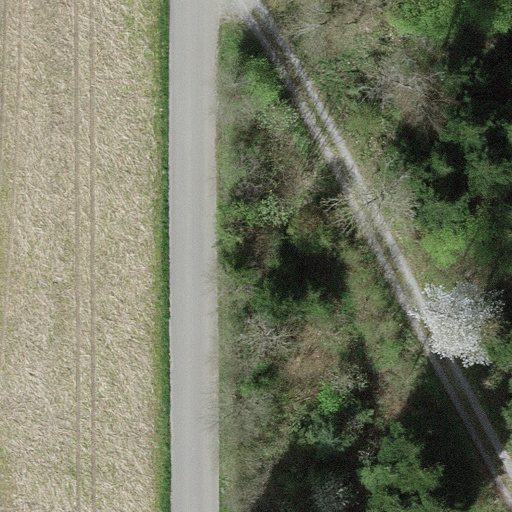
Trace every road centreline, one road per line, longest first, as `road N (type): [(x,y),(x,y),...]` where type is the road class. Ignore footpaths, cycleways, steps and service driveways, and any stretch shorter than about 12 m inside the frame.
road 1 (track): [(511,484),(340,162),(242,0)]
road 2 (unclassified): [(197,511),(194,0)]
